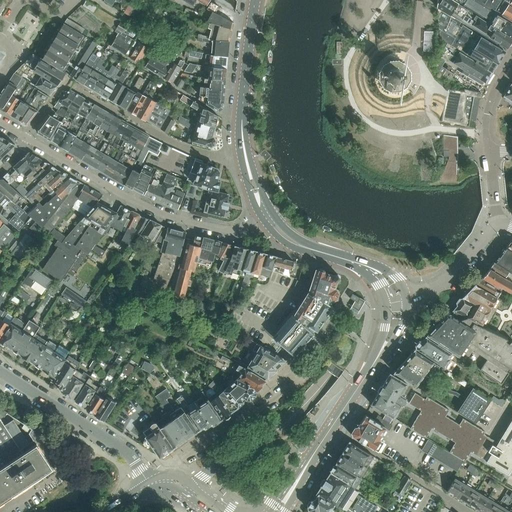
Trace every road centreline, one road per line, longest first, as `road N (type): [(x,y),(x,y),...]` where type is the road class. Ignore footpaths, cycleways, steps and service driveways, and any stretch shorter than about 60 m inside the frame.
road 1 (residential): [(22,136),(66,81),(169,140),(214,153),(243,151)]
road 2 (residential): [(32,141),(144,208),(196,225),(234,231),(265,216)]
road 3 (secondary): [(276,511),(390,334),(396,298)]
road 4 (residential): [(149,482),(123,451),(0,373)]
road 5 (residential): [(149,482),(298,379)]
road 6 (secondary): [(396,298),(382,274),(293,243),(265,216)]
road 7 (residential): [(241,116),(220,115),(108,49)]
road 8 (residential): [(396,298),(438,285),(497,225)]
